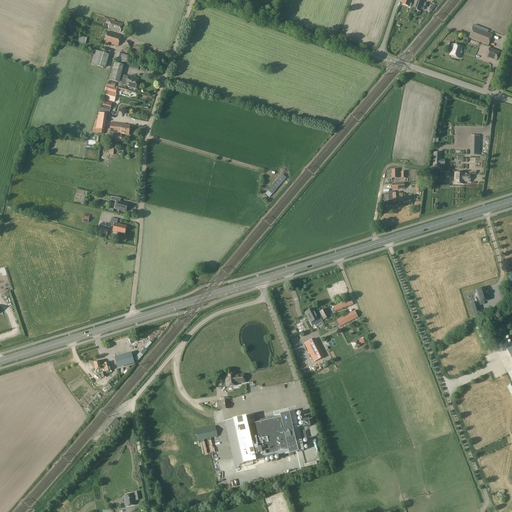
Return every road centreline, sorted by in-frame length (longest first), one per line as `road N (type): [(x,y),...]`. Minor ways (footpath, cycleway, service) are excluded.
road 1 (track): [(192,0),(144,137),(131,313)]
road 2 (unclassified): [(511,101),(212,0)]
road 3 (primary): [(511,201),(260,280)]
road 4 (unclassified): [(133,405),(197,326),(265,298),(260,280)]
road 5 (primary): [(134,319),(0,361)]
road 6 (primary): [(260,280),(134,319)]
